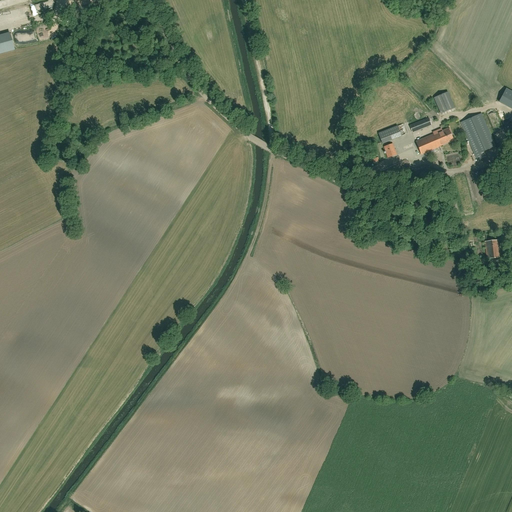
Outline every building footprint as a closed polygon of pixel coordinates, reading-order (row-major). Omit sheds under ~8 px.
[(511,91),(506,89),(499,102),(511,109),(511,91)] [(434,98),(441,114),(455,108),(448,92),(434,98)] [(481,113),(461,122),(477,161),(486,158),(483,152),(495,147),(481,113)] [(428,118),(409,126),(412,133),(431,125),(428,118)] [(378,134),(382,144),(401,136),(397,127),(378,134)] [(449,129),(448,129),(433,135),(416,142),(421,155),(439,148),(439,147),(453,141),(450,133),(451,133),(450,129),(449,129)] [(393,144),(384,147),(388,158),(397,155),(393,144)] [(425,167),(414,172),(417,178),(428,173),(425,167)] [(429,232),(439,220),(432,213),(421,225),(429,232)] [(500,256),(498,241),(485,242),(487,258),(500,256)]
